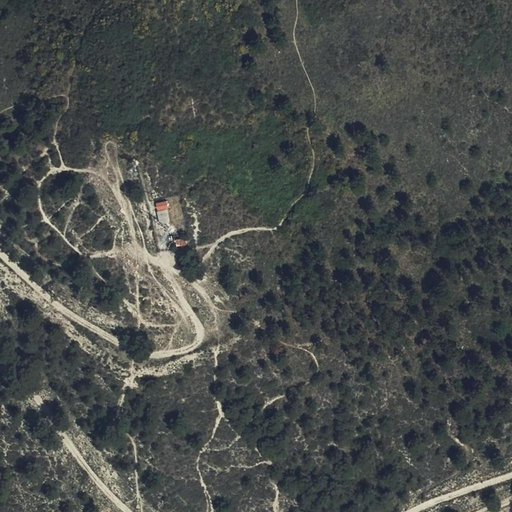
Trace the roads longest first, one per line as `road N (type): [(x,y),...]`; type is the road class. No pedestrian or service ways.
road 1 (track): [(0,254),(48,302),(92,328),(135,350),(184,349),(200,336),(197,320),(144,247),(107,168)]
road 2 (track): [(128,511),(91,477),(0,329)]
